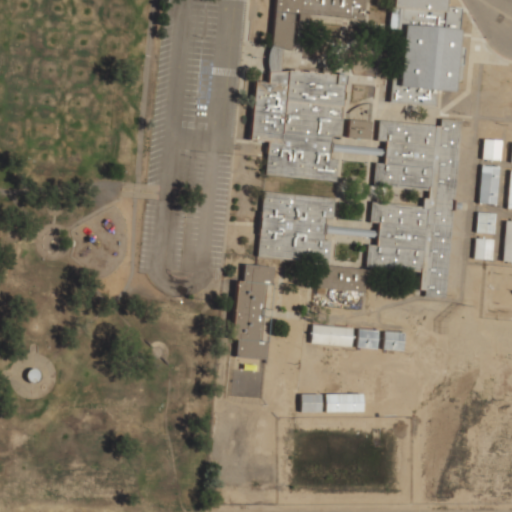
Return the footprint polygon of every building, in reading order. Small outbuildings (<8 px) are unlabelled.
[(273,0),(266,81),(253,80),(248,138),(267,140),(264,173),(339,180),(341,159),(329,158),(331,136),(339,137),(344,74),(281,68),(283,49),(289,49),(292,19),(362,25),(364,0),(273,0)] [(445,0),(391,0),(389,30),(401,31),(398,76),(391,76),(390,101),(435,104),(436,90),(452,91),(453,79),(461,80),(463,46),(457,46),(460,6),(445,5),(445,0)] [(262,190),(256,255),(327,261),(330,233),(337,233),(339,242),(366,236),(364,267),(419,271),(418,277),(422,295),(444,297),(459,119),(440,118),(439,126),(378,120),(376,139),(384,140),(382,161),(374,162),(372,183),(424,188),(421,206),(371,201),(369,222),(375,222),(374,229),(323,224),(324,217),(331,215),(333,197),(262,190)] [(370,121),(349,119),(346,136),(368,139),(370,121)] [(481,158),(500,159),(501,138),(482,137),(481,158)] [(477,202),(495,204),(498,165),(480,164),(477,202)] [(494,211),(476,211),(475,231),(494,232),(494,211)] [(502,260),(511,260),(511,219),(503,219),(502,260)] [(492,237),(473,237),(473,257),(491,258),(492,237)] [(231,338),(236,339),(234,356),(264,358),(265,337),(258,337),(262,284),(271,284),(272,265),(243,263),(242,280),(234,279),(231,338)] [(362,291),(364,268),(317,264),(314,287),(362,291)] [(350,345),(351,326),(310,323),(308,342),(350,345)] [(355,346),(376,347),(376,329),(356,328),(355,346)] [(402,349),(402,330),(381,330),(381,349),(402,349)] [(40,373),(39,370),(37,368),(35,367),(32,367),(30,368),(27,369),(26,371),(25,373),(25,375),(26,378),(27,380),(29,381),(31,382),(33,382),(36,381),(38,380),(39,378),(40,375),(40,373)] [(270,454),(270,416),(252,416),(252,454),(270,454)] [(252,481),(271,481),(271,460),(252,460),(252,481)]
